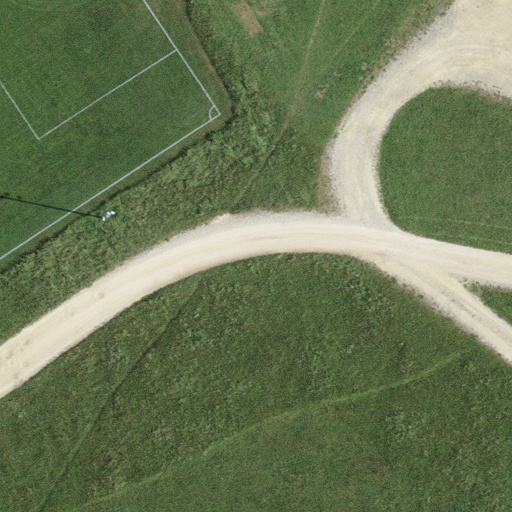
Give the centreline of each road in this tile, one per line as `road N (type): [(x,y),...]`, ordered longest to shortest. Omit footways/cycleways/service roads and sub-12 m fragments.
road 1 (track): [(0,389),(211,245),(511,284)]
road 2 (track): [(507,0),(454,39),(370,161)]
road 3 (track): [(411,270),(511,342)]
